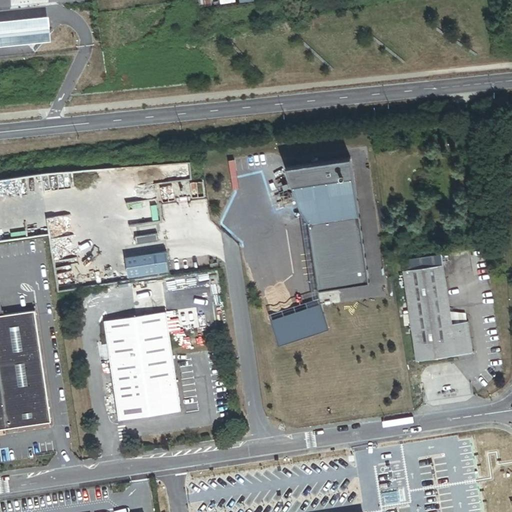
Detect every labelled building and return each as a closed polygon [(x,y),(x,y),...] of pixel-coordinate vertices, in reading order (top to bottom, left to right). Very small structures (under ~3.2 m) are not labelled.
[(49,18),(0,22),(0,44),(51,39),(49,18)] [(353,156),(290,164),(309,222),(319,290),(373,285),(360,216),(353,156)] [(156,234),(135,237),(136,244),(159,240),(156,234)] [(170,252),(126,258),(129,278),(173,272),(170,252)] [(443,265),(404,271),(417,361),(473,353),(468,322),(452,325),(443,265)] [(331,327),(322,303),(271,320),(280,345),(331,327)] [(0,315),(0,428),(51,422),(35,310),(4,315),(0,315)] [(166,312),(104,321),(119,421),(181,411),(166,312)]
